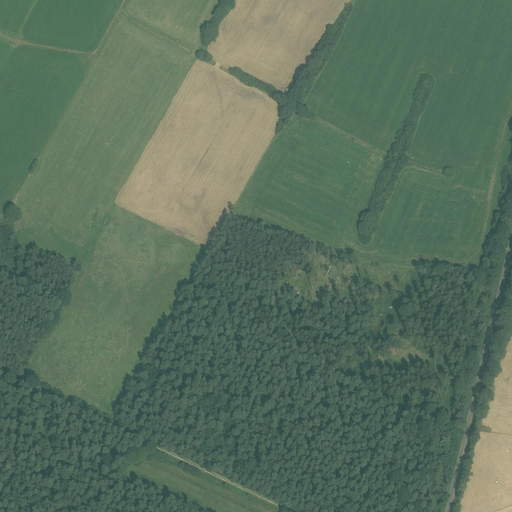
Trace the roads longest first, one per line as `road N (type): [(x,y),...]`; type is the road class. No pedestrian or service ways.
road 1 (track): [(297,511),(0,367)]
road 2 (track): [(15,511),(147,439)]
